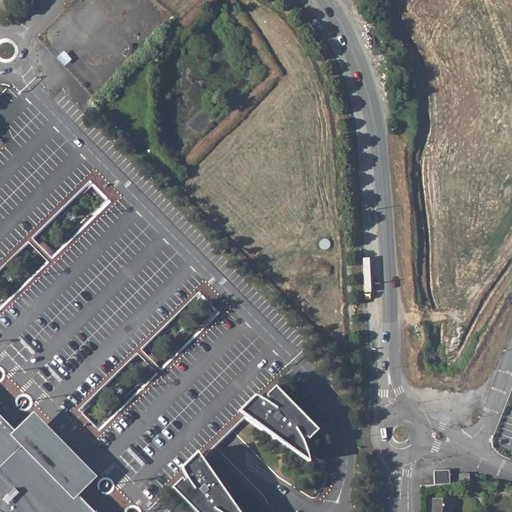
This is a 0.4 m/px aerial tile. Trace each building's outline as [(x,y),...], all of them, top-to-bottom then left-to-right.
[(19,341),(32,354),(36,350),(23,337),(19,341)] [(46,368),(59,382),(63,378),(50,364),(46,368)] [(238,412),(309,463),(307,452),(302,440),(305,438),(308,440),(318,430),(275,387),(265,397),(267,399),(264,401),(255,396),(238,412)] [(38,416),(18,435),(0,417),(0,431),(0,432),(3,431),(5,431),(8,432),(10,432),(11,433),(11,436),(15,439),(17,439),(18,441),(19,443),(19,446),(19,448),(18,451),(17,453),(17,454),(12,459),(16,463),(22,457),(51,487),(45,492),(50,497),(55,491),(90,511),(92,511),(75,494),(90,479),(95,474),(38,416)] [(0,511),(90,511),(55,491),(50,497),(45,492),(51,487),(22,457),(16,463),(12,459),(17,454),(17,453),(18,451),(19,448),(19,446),(19,443),(18,441),(17,439),(15,439),(11,436),(11,433),(10,432),(8,432),(5,431),(3,431),(0,432),(0,431),(0,511)] [(128,452),(141,465),(145,461),(132,448),(128,452)] [(197,452),(184,465),(180,468),(185,478),(183,481),(181,478),(171,488),(194,511),(238,511),(207,467),(197,452)] [(449,470),(434,470),(434,485),(450,484),(449,470)] [(455,498),(432,498),(432,511),(451,511),(452,506),(455,506),(455,498)]
